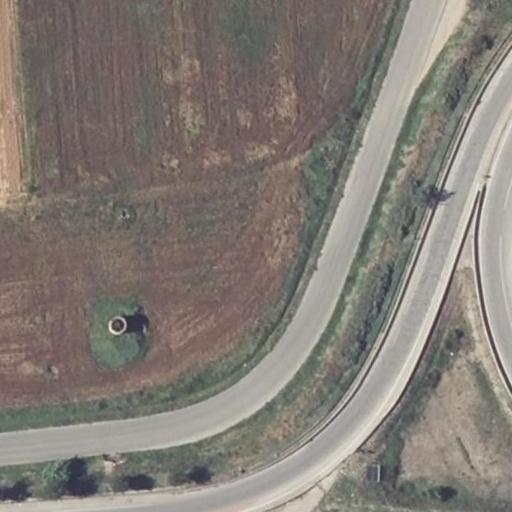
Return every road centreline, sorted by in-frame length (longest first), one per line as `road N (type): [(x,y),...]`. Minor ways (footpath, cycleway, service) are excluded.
road 1 (tertiary): [(427,0),(329,283),(262,389),(199,419),(0,446)]
road 2 (trunk): [(511,80),(407,345),(358,424),(320,462),(265,490),(173,511)]
road 3 (trunk): [(511,353),(495,264),(511,154)]
